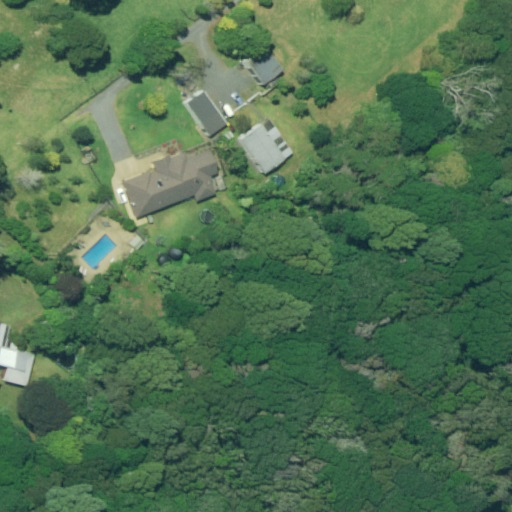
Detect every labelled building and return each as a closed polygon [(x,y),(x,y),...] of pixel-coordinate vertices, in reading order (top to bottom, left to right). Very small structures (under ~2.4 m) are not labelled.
[(264,87),(267,85),(270,89),(281,80),(278,76),(283,72),(262,45),(242,61),(264,87)] [(227,124),(202,93),(186,106),(211,137),(227,124)] [(269,134),(262,125),(242,140),(267,174),(295,153),(276,128),(269,134)] [(218,175),(209,151),(186,159),(184,154),(153,166),(156,173),(123,184),(136,219),(196,197),(198,202),(219,194),(213,177),(218,175)] [(9,327),(0,324),(0,343),(4,345),(9,327)] [(32,357),(0,347),(0,367),(5,369),(2,381),(24,387),(32,357)]
